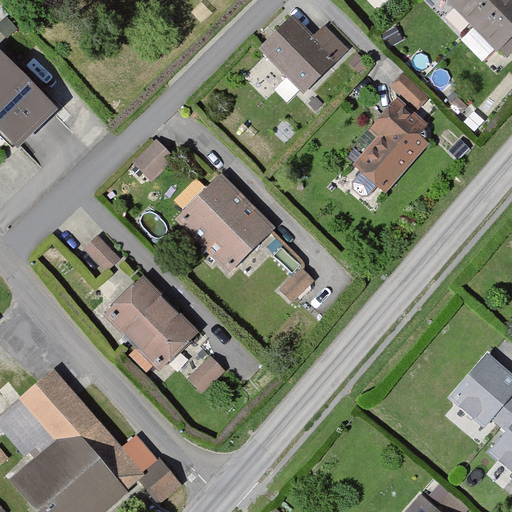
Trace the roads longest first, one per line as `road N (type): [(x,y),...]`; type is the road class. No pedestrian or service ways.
road 1 (tertiary): [(511,164),(220,498)]
road 2 (residential): [(0,257),(220,498)]
road 3 (unknown): [(315,0),(456,145)]
